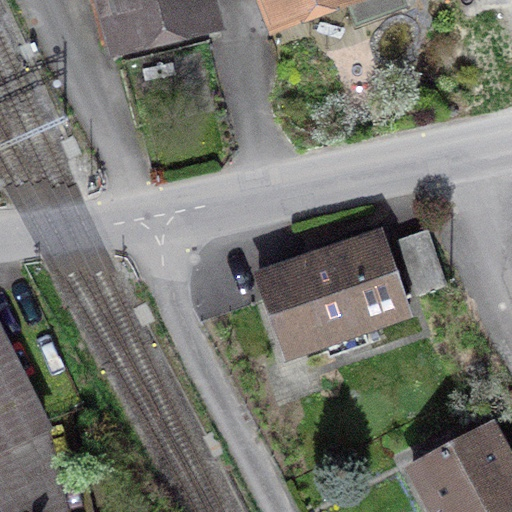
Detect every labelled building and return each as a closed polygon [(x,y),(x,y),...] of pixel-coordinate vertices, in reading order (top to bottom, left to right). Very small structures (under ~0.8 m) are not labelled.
[(90,0),(103,47),(199,24),(193,0),(90,0)] [(352,0),(360,21),(404,7),(400,0),(258,0),(267,25),(336,0),(352,0)] [(399,242),(417,294),(443,285),(426,233),(399,242)] [(259,281),(285,354),(405,312),(380,239),(259,281)] [(0,511),(85,511),(0,341),(0,511)] [(412,469),(435,511),(511,511),(511,473),(487,428),(412,469)]
